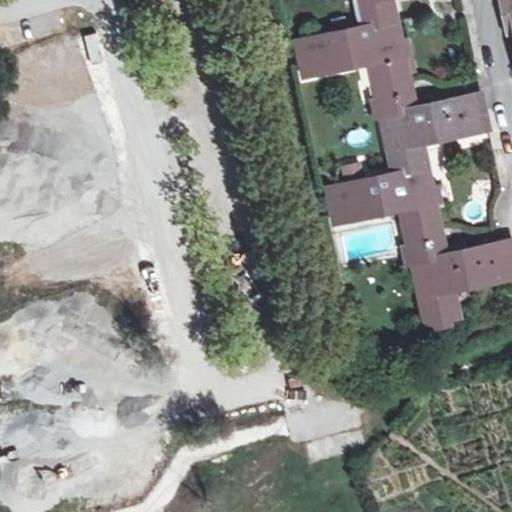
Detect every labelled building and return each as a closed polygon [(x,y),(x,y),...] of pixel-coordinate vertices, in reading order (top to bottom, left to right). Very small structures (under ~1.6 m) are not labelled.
[(358,0),(365,28),(300,42),(307,74),(372,61),(380,100),(385,118),(397,176),(331,189),(338,222),(404,208),(412,246),(416,263),(430,322),(436,321),(454,316),(462,315),(457,289),(511,276),(511,243),(449,256),(437,204),(433,187),(424,142),(489,127),(483,96),(417,109),(406,59),(402,40),(393,0),(358,0)] [(402,40),(406,59),(414,57),(410,39),(402,40)] [(376,120),(385,118),(380,100),(372,102),(376,120)] [(433,187),(437,204),(445,203),(440,185),(433,187)] [(416,263),(412,246),(405,248),(409,265),(416,263)] [(454,316),(436,321),(438,328),(456,324),(454,316)]
